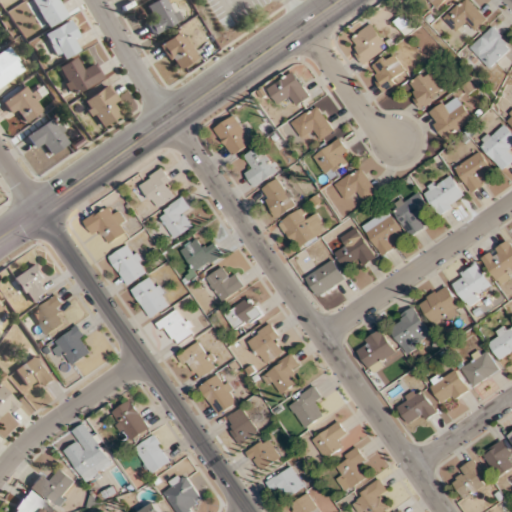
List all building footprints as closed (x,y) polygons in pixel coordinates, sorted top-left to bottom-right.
[(66,16),(56,0),(30,0),(47,28),(66,16)] [(166,0),(155,0),(146,6),(152,16),(144,20),(153,36),(179,21),(166,0)] [(449,0),(429,0),(439,10),(449,0)] [(463,0),(444,19),(457,32),(464,25),(472,32),(487,18),(469,0),(463,0)] [(404,35),(413,27),(402,14),(393,21),(404,35)] [(43,34),(58,61),(76,52),(71,42),(78,39),(69,20),(43,34)] [(352,50),(364,65),(388,46),(371,23),(353,37),(359,44),(352,50)] [(490,68),(511,46),(492,25),(469,48),(490,68)] [(158,45),(176,70),(197,55),(179,30),(158,45)] [(0,52),(0,86),(23,71),(7,47),(0,52)] [(369,69),(385,92),(408,75),(392,52),(369,69)] [(81,65),(77,57),(56,67),(70,95),(100,79),(91,61),(81,65)] [(427,109),(445,85),(424,69),(406,93),(427,109)] [(288,99),(293,107),(310,96),(294,72),(268,89),(279,104),(288,99)] [(0,111),(5,120),(18,112),(24,121),(43,109),(28,85),(0,102),(0,111)] [(117,115),(112,108),(119,103),(105,85),(80,104),(100,129),(117,115)] [(445,139),(472,117),(453,94),(426,116),(445,139)] [(333,130),(317,106),(292,122),(302,139),(312,133),(317,141),(333,130)] [(214,128),(232,156),(252,143),(234,116),(214,128)] [(25,134),(34,151),(44,146),(49,153),(67,143),(53,118),(25,134)] [(511,149),(511,148),(511,147),(511,133),(500,122),(479,146),(505,169),(511,161),(511,149)] [(343,157),(349,153),(340,138),(314,156),(329,178),(348,165),(343,157)] [(243,171),(254,187),(278,171),(261,145),(245,156),(251,165),(243,171)] [(483,172),(490,167),(479,151),(455,169),(473,192),(489,180),(483,172)] [(177,193),(172,186),(174,184),(161,168),(138,187),(157,209),(177,193)] [(335,184),(346,200),(356,193),(361,201),(376,191),(360,168),(335,184)] [(465,197),(449,174),(423,192),(440,215),(465,197)] [(296,205),(278,178),(259,191),(277,218),(296,205)] [(427,226),(416,204),(422,201),(417,192),(392,204),(408,236),(427,226)] [(190,214),(186,201),(161,209),(170,237),(191,230),(186,216),(190,214)] [(91,238),(106,234),(108,238),(128,233),(122,211),(108,214),(107,210),(86,217),(91,238)] [(325,230),(314,212),(304,218),(300,210),(279,222),(296,248),(325,230)] [(394,235),(401,230),(387,210),(363,226),(382,255),(399,243),(394,235)] [(358,268),(375,258),(356,227),(338,238),(345,248),(336,254),(344,266),(353,261),(358,268)] [(181,251),(198,273),(223,254),(212,240),(203,246),(197,239),(181,251)] [(482,258),(499,283),(511,274),(511,247),(507,241),(482,258)] [(108,257),(127,286),(149,272),(130,243),(108,257)] [(346,279),(333,259),(306,278),(319,297),(346,279)] [(46,281),(33,263),(11,279),(30,304),(45,293),(40,285),(46,281)] [(466,305),(493,290),(478,264),(451,279),(466,305)] [(233,271),(227,275),(221,268),(206,278),(223,302),(245,287),(233,271)] [(150,318),(171,303),(152,276),(131,290),(150,318)] [(419,303),(435,326),(461,309),(446,285),(419,303)] [(45,336),(62,324),(56,315),(65,309),(55,295),(29,313),(45,336)] [(225,315),(237,331),(262,313),(249,297),(225,315)] [(194,332),(176,309),(157,323),(175,346),(194,332)] [(432,338),(413,309),(388,325),(406,354),(432,338)] [(511,359),(511,358),(511,325),(510,323),(486,340),(500,358),(507,353),(511,359)] [(281,354),(275,345),(282,340),(270,324),(247,340),(265,365),(281,354)] [(82,346),(88,342),(77,326),(51,344),(67,368),(87,354),(82,346)] [(355,348),(373,373),(398,355),(380,330),(355,348)] [(196,381),(216,367),(198,341),(178,355),(196,381)] [(499,371),(486,347),(466,359),(468,363),(462,367),(472,386),(499,371)] [(25,387),(34,381),(40,388),(53,379),(35,354),(13,370),(25,387)] [(302,368),(292,354),(262,376),(277,397),(300,381),(294,373),(302,368)] [(444,406),(468,390),(453,367),(429,383),(444,406)] [(199,388),(219,415),(239,401),(218,374),(199,388)] [(316,408),(323,404),(313,388),(288,403),(304,429),(322,418),(316,408)] [(408,422),(415,416),(421,423),(436,412),(418,388),(395,405),(408,422)] [(150,428),(130,400),(109,415),(130,443),(150,428)] [(259,433),(242,407),(223,420),(240,446),(259,433)] [(347,434),(338,421),(312,440),(326,459),(344,445),(340,440),(347,434)] [(63,451),(86,482),(113,462),(84,423),(72,431),(78,440),(63,451)] [(171,460),(153,435),(134,449),(152,474),(171,460)] [(258,472),(280,458),(267,438),(245,452),(258,472)] [(511,456),(511,453),(502,440),(483,454),(499,476),(511,466),(511,464),(508,459),(511,456)] [(361,469),(367,465),(357,448),(337,461),(344,472),(336,477),(346,493),(368,478),(361,469)] [(488,484),(473,460),(457,470),(461,477),(453,482),(464,499),(488,484)] [(39,472),(29,489),(58,507),(74,480),(57,469),(51,480),(39,472)] [(282,486),(285,495),(302,490),(295,469),(266,478),(270,490),(282,486)] [(175,511),(188,511),(202,505),(185,473),(161,486),(175,511)] [(381,499),(389,494),(379,480),(351,499),(360,511),(381,511),(388,508),(381,499)] [(11,511),(38,511),(45,503),(25,491),(11,511)] [(290,505),(295,511),(321,511),(307,493),(290,505)] [(160,511),(156,503),(139,511),(160,511)]
